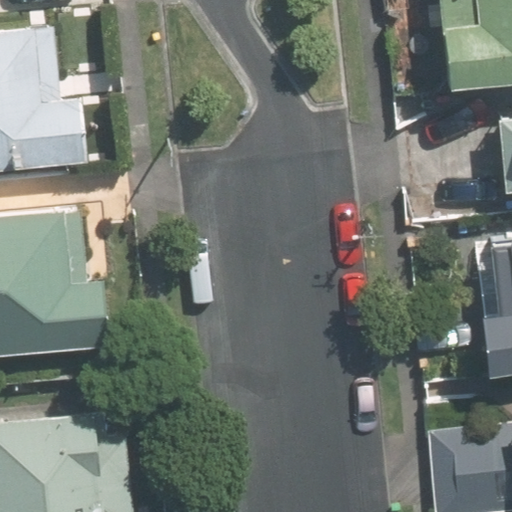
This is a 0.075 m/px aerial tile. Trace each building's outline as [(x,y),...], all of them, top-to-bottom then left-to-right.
[(511,0),(443,0),(450,69),(511,64),(511,0)] [(0,150),(98,141),(93,79),(66,81),(60,14),(0,19),(0,150)] [(0,335),(119,325),(113,259),(96,260),(90,190),(0,197),(0,335)] [(495,291),(500,353),(511,352),(511,218),(503,219),(509,290),(495,291)] [(0,511),(139,511),(131,419),(111,421),(109,396),(0,405),(0,511)] [(511,414),(435,421),(443,511),(469,511),(511,508),(511,414)]
